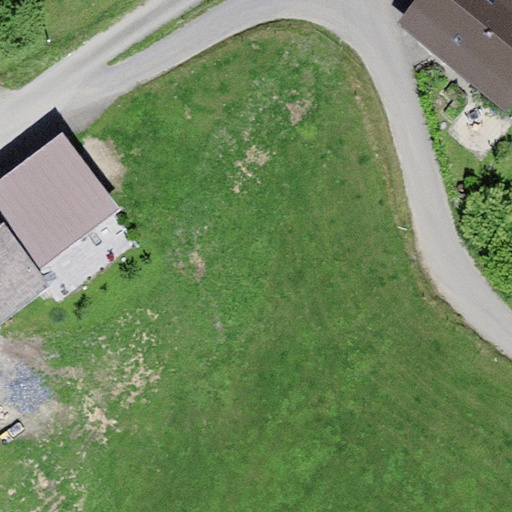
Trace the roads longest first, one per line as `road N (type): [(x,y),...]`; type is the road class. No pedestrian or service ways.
road 1 (track): [(511,335),(448,264),(372,0)]
road 2 (track): [(272,0),(106,83),(32,98)]
road 3 (residential): [(176,0),(0,119)]
